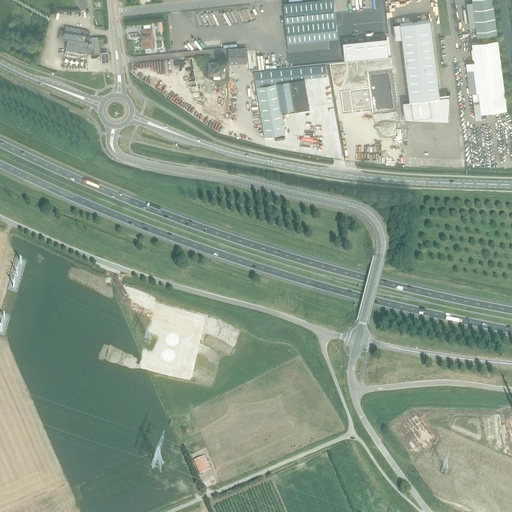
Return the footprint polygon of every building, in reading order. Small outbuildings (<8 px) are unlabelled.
[(283,4),(280,4),(281,10),(284,10),(287,43),(328,39),(337,38),(333,0),(313,0),(283,3),(283,4)] [(429,0),(432,11),(439,10),(437,0),(429,0)] [(471,0),(477,37),(497,34),(492,0),(471,0)] [(400,23),(393,23),(395,38),(402,37),(409,100),(403,101),(405,117),(411,118),(431,115),(431,119),(449,120),(450,92),(439,94),(430,19),(400,23)] [(88,47),(90,47),(90,43),(89,39),(90,39),(89,36),(81,34),(82,29),(65,26),(64,31),(60,31),(59,36),(68,38),(66,50),(86,53),(87,47),(88,47)] [(143,39),(142,39),(143,48),(151,47),(151,39),(151,34),(152,34),(151,28),(143,29),(143,34),(143,39)] [(386,37),(342,41),(344,59),(388,55),(386,37)] [(90,39),(89,39),(90,43),(90,47),(88,47),(87,53),(90,54),(94,53),(94,54),(100,53),(100,49),(99,49),(98,38),(90,38),(90,39)] [(328,39),(287,43),(288,51),(329,47),(328,39)] [(472,43),(474,62),(467,63),(470,93),(472,93),(475,118),(479,117),(479,119),(487,118),(486,112),(506,109),(498,40),(472,43)] [(229,63),(247,62),(246,47),(228,48),(229,63)] [(218,63),(209,63),(208,74),(213,74),(213,78),(220,79),(220,67),(218,67),(218,63)] [(324,64),(254,71),(264,137),(285,134),(281,112),(299,109),(300,111),(305,110),(304,108),(309,108),(305,80),(304,78),(327,76),(326,66),(326,64),(324,64)] [(369,88),(341,92),(343,112),(372,108),(373,113),(396,110),(391,70),(367,73),(369,88)] [(200,475),(211,470),(205,456),(194,461),(200,475)]
